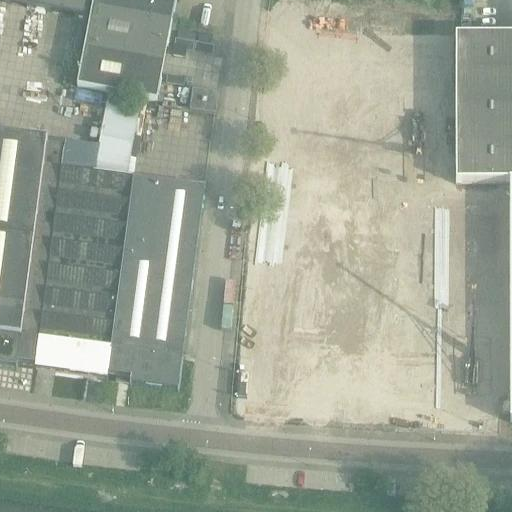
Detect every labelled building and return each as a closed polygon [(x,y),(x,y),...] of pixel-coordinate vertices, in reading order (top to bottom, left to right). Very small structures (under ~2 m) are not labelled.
[(0,0),(0,2),(11,4),(10,12),(27,15),(28,8),(87,18),(89,0),(0,0)] [(93,0),(76,89),(156,104),(157,104),(161,80),(176,0),(93,0)] [(511,184),(511,205),(511,396),(511,423),(511,422),(511,37),(452,38),(454,184),(511,184)] [(278,46),(278,410),(499,409),(499,195),(444,195),(444,46),(278,46)] [(218,97),(201,95),(194,94),(191,113),(215,117),(218,97)] [(107,377),(133,181),(125,180),(138,109),(107,103),(94,176),(78,174),(82,149),(66,147),(35,375),(106,385),(107,377)] [(0,369),(16,373),(17,365),(34,367),(33,375),(35,375),(66,147),(0,137),(0,369)] [(131,380),(130,387),(179,394),(183,362),(182,362),(204,191),(133,181),(107,377),(131,380)]
